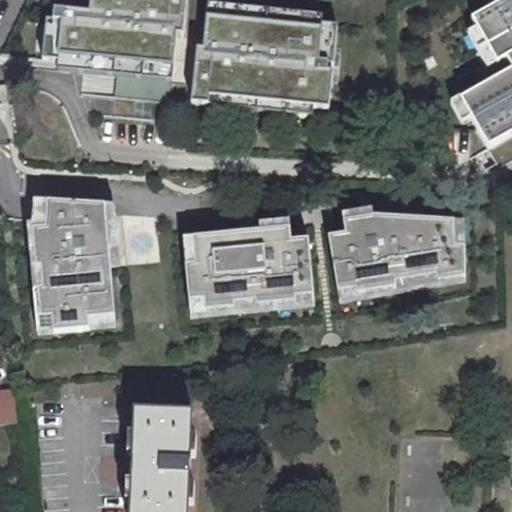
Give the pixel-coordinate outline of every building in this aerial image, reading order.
[(195,80),(200,0),(100,0),(100,13),(63,10),(62,22),(44,21),(41,66),(119,71),(117,98),(173,102),(175,78),(195,80)] [(314,80),(317,45),(206,37),(203,72),(314,80)] [(504,89),(507,60),(421,52),(417,96),(453,99),(459,95),(459,91),(460,85),(474,87),(488,103),(504,89)] [(312,95),(314,80),(203,72),(201,85),(312,95)] [(156,117),(136,114),(133,142),(153,144),(156,117)] [(156,117),(153,144),(168,145),(170,119),(156,117)] [(488,284),(479,211),(352,226),(354,236),(339,237),(347,301),(488,284)] [(67,227),(1,234),(6,274),(72,265),(67,227)] [(308,229),(186,236),(191,318),(333,309),(328,241),(309,242),(308,229)] [(10,297),(21,391),(47,388),(36,294),(10,297)] [(0,428),(19,426),(15,394),(0,395),(0,428)] [(188,511),(193,417),(135,416),(132,482),(130,511),(188,511)] [(412,461),(438,461),(438,439),(412,439),(412,461)]
